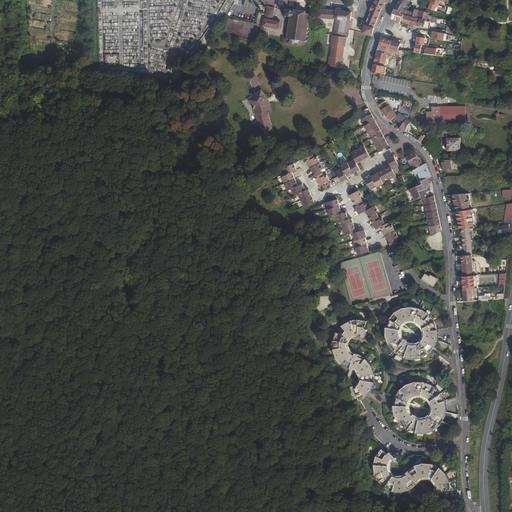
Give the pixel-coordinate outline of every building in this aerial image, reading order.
[(362,33),(371,35),(375,25),(376,25),(376,23),(383,7),(385,0),(375,0),(374,5),(373,4),(370,10),(371,11),(368,18),(364,25),(362,33)] [(441,0),(433,0),(430,9),(431,9),(438,11),(439,8),(441,0)] [(405,9),(405,8),(407,5),(400,2),(396,9),(403,11),(404,11),(405,9)] [(267,13),(264,25),(280,28),(281,21),(274,19),(276,8),(275,7),(269,6),(267,13)] [(287,38),(288,38),(287,43),(294,44),(295,43),(295,42),(298,42),(298,43),(300,43),(299,42),(300,41),(301,40),(301,41),(302,41),(302,40),(305,40),(305,42),(306,42),(307,41),(307,36),(308,36),(309,35),(308,35),(308,32),(309,32),(309,31),(308,31),(309,28),(310,28),(310,23),(309,23),(310,19),(311,19),(311,18),(310,17),(311,14),(312,14),(312,13),(311,13),(311,12),(310,12),(310,13),(307,13),(307,11),(304,11),(304,12),(303,12),(299,11),(299,10),(296,10),(296,11),(292,10),(292,9),(291,9),(291,10),(288,9),(288,8),(287,8),(287,9),(285,9),(285,10),(286,11),(286,14),(285,14),(284,15),(286,15),(285,16),(286,16),(287,16),(287,15),(290,16),(290,17),(291,17),(291,19),(289,19),(289,20),(291,20),(290,24),(289,23),(289,25),(290,25),(289,28),(289,32),(288,32),(287,33),(289,33),(288,37),(287,36),(287,38)] [(350,37),(351,23),(352,12),(319,9),(318,17),(337,19),(335,36),(347,37),(350,37)] [(403,13),(403,11),(396,9),(392,17),(397,19),(396,21),(401,22),(402,20),(403,21),(405,14),(403,13)] [(420,10),(419,14),(417,13),(415,12),(413,16),(405,14),(403,21),(410,23),(416,25),(420,26),(420,25),(422,19),(425,19),(424,25),(439,29),(441,23),(437,22),(437,20),(433,19),(433,18),(429,17),(429,15),(430,13),(420,10)] [(438,39),(445,40),(446,34),(434,32),(433,37),(433,38),(434,38),(434,40),(438,41),(438,39)] [(342,68),(347,37),(335,36),(332,35),(328,67),(342,68)] [(391,48),(393,41),(388,40),(383,38),(380,45),(386,46),(391,48)] [(399,49),(401,43),(394,41),(393,41),(391,48),(399,49)] [(411,44),(401,43),(399,49),(401,50),(405,50),(410,51),(411,44)] [(423,50),(423,46),(424,45),(417,44),(415,52),(422,52),(425,53),(435,54),(444,55),(445,48),(438,48),(438,49),(427,47),(427,50),(423,50)] [(398,53),(399,49),(391,48),(386,46),(380,45),(379,51),(390,53),(390,51),(398,54),(398,53)] [(387,66),(375,64),(373,72),(386,73),(386,69),(387,66)] [(511,99),(443,95),(445,85),(434,83),(410,80),(386,75),(386,73),(373,72),(372,79),(372,82),(372,85),(373,91),(375,97),(384,96),(416,102),(416,103),(413,103),(412,108),(411,110),(411,112),(411,113),(410,114),(410,115),(410,116),(408,119),(409,120),(412,121),(412,122),(419,130),(437,138),(441,134),(441,129),(450,129),(466,129),(466,158),(511,158),(511,99)] [(265,133),(276,130),(271,112),(274,111),(272,104),(269,105),(267,101),(269,99),(262,90),(249,100),(255,109),(256,110),(257,116),(260,115),(265,133)] [(387,115),(394,110),(390,105),(388,106),(385,101),(380,105),(386,114),(387,115)] [(374,117),(369,107),(363,111),(366,117),(362,119),(371,135),(379,151),(390,146),(381,129),(374,117)] [(394,110),(387,115),(391,120),(395,117),(398,115),(394,110)] [(398,115),(395,117),(403,124),(408,119),(402,115),(400,114),(399,114),(398,115)] [(409,120),(408,119),(403,124),(400,128),(405,131),(412,122),(412,121),(409,120)] [(462,138),(449,138),(449,151),(462,151),(462,138)] [(357,163),(370,156),(365,146),(352,153),(356,159),(343,166),(343,168),(337,171),(343,181),(349,178),(348,176),(361,170),(357,163)] [(404,150),(400,153),(403,159),(408,157),(404,150)] [(409,157),(415,170),(417,168),(426,164),(422,158),(420,155),(417,153),(409,157)] [(316,158),(314,154),(309,157),(307,158),(321,186),(330,181),(327,174),(325,175),(323,170),(324,169),(318,157),(316,158)] [(393,167),(367,180),(372,190),(379,187),(386,184),(386,183),(398,176),(395,170),(402,167),(397,156),(390,160),(393,167)] [(452,160),(443,160),(445,172),(450,171),(454,171),(452,160)] [(299,170),(296,163),(285,167),(288,174),(284,176),(289,190),(294,188),(296,195),(301,193),(306,206),(316,202),(311,189),(307,190),(305,183),(300,185),(294,172),(299,170)] [(417,168),(419,173),(423,180),(424,180),(430,177),(433,176),(427,163),(426,164),(417,168)] [(413,189),(416,200),(423,198),(423,199),(425,199),(433,196),(429,182),(432,181),(430,177),(424,180),(423,180),(422,180),(424,184),(413,189)] [(391,242),(392,246),(395,245),(400,243),(398,238),(400,237),(393,225),(391,226),(389,223),(386,224),(383,218),(381,219),(378,214),(380,213),(377,206),(371,209),(368,203),(365,204),(362,198),(364,197),(361,191),(351,195),(362,214),(368,211),(377,229),(382,226),(391,242)] [(455,194),(457,211),(471,209),(470,203),(472,203),(471,198),(469,198),(469,193),(455,194)] [(433,234),(443,231),(435,195),(433,196),(425,199),(433,234)] [(356,240),(360,255),(371,252),(367,238),(369,237),(367,230),(358,232),(354,219),(350,220),(348,213),(343,214),(339,200),(337,200),(328,202),(332,217),(337,215),(339,223),(343,222),(347,235),(355,233),(357,240),(356,240)] [(327,202),(311,207),(313,214),(329,209),(327,202)] [(471,209),(457,211),(460,229),(461,228),(470,227),(473,226),(471,209)] [(470,227),(461,228),(463,242),(471,240),(470,232),(470,227)] [(471,240),(463,242),(465,255),(473,254),(471,240)] [(362,257),(341,262),(353,306),(374,300),(394,294),(382,251),(362,257)] [(463,255),(464,263),(472,262),(474,262),(474,254),(473,254),(465,255),(463,255)] [(475,275),(474,262),(472,262),(473,272),(464,273),(465,276),(475,275)] [(472,262),(464,263),(464,273),(473,272),(472,262)] [(440,280),(426,274),(424,279),(432,283),(432,284),(437,286),(440,280)] [(474,289),(464,289),(465,302),(475,301),(474,289)] [(400,352),(402,353),(405,355),(407,356),(410,357),(414,358),(418,358),(420,357),(425,356),(427,355),(431,353),(436,347),(437,346),(439,339),(439,330),(437,321),(436,320),(429,313),(428,312),(422,309),(413,307),(412,307),(405,308),(398,313),(393,318),(392,320),(389,327),(389,336),(392,343),(395,346),(400,352)] [(356,388),(353,390),(354,395),(357,394),(360,400),(367,396),(368,395),(373,390),(376,382),(376,373),(373,366),(368,359),(363,356),(360,355),(360,356),(356,355),(354,354),(353,353),(351,351),(350,349),(349,346),(349,342),(349,341),(350,340),(353,335),(359,333),(363,333),(367,335),(369,329),(366,328),(368,321),(360,320),(352,322),(344,325),(339,331),(336,340),(336,348),(339,356),(344,363),(352,367),(352,366),(355,367),(358,368),(362,372),(363,378),(362,383),(360,386),(359,386),(356,388)] [(403,390),(398,397),(396,405),(398,414),(402,422),(411,429),(420,432),(427,432),(435,429),(442,425),(446,417),(448,410),(447,401),(443,394),(441,392),(438,388),(436,387),(434,385),(431,384),(426,382),(417,382),(410,385),(407,387),(403,390)] [(439,490),(439,492),(445,493),(445,490),(452,490),(452,482),(449,473),(444,469),(441,467),(435,464),(426,463),(419,465),(417,466),(411,471),(412,472),(409,475),(407,477),(402,478),(399,478),(395,476),(392,473),(391,470),(390,467),(390,465),(391,462),(393,459),(395,457),(395,456),(391,452),(389,454),(384,450),(379,456),(377,465),(378,473),(380,479),(381,480),(386,485),(395,490),(404,490),(413,489),(419,484),(418,482),(420,480),(423,478),(424,477),(427,477),(430,477),(434,479),(437,482),(438,484),(439,485),(439,490)]
